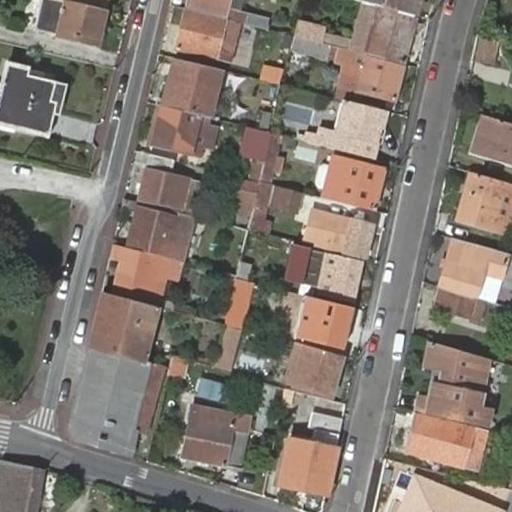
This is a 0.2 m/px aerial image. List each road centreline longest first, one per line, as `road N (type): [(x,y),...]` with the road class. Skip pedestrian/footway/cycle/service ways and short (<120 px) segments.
road 1 (residential): [(463,0),(347,511)]
road 2 (residential): [(155,0),(37,445)]
road 3 (tertiary): [(37,445),(244,511)]
